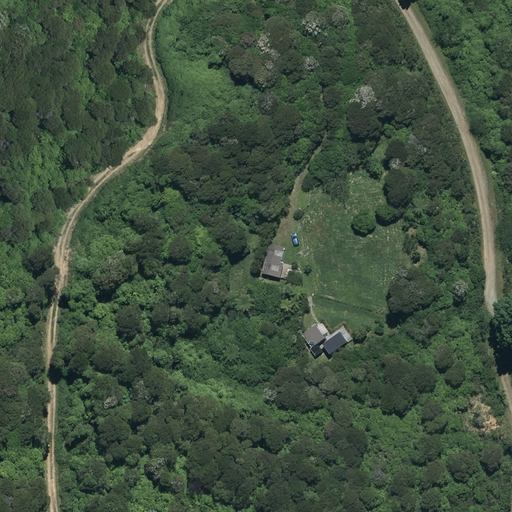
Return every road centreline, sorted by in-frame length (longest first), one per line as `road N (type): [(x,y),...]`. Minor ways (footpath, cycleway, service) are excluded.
road 1 (track): [(78,511),(88,453),(54,277),(133,169),(201,134),(209,0)]
road 2 (unclassified): [(495,301),(478,176),(405,0)]
road 3 (track): [(495,301),(511,466)]
